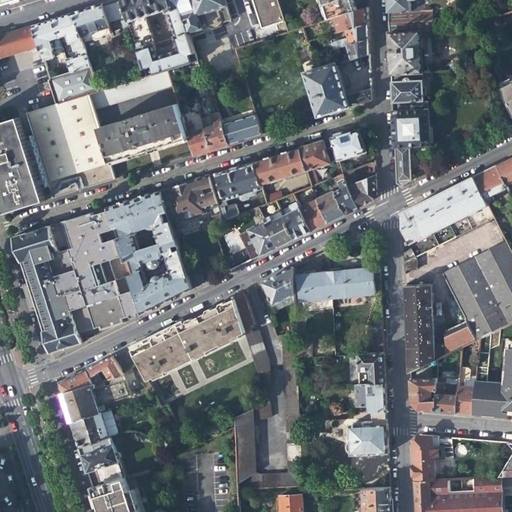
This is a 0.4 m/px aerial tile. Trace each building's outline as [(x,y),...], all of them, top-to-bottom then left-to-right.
[(123,28),(130,26),(121,0),(113,0),(103,3),(94,6),(73,13),(82,43),(93,39),(95,41),(100,39),(102,36),(112,33),(109,22),(120,18),(123,28)] [(197,61),(188,33),(178,0),(121,0),(130,26),(146,77),(167,70),(172,68),(184,65),(197,61)] [(178,0),(188,33),(201,28),(197,14),(202,12),(206,27),(207,27),(211,29),(220,26),(222,22),(229,20),(223,0),(178,0)] [(284,22),(276,0),(251,0),(261,29),(284,22)] [(320,0),(327,20),(333,18),(355,11),(352,0),(320,0)] [(387,0),(389,12),(417,12),(425,12),(424,0),(387,0)] [(333,18),(336,26),(338,33),(344,31),(368,23),(368,14),(368,7),(355,11),(333,18)] [(201,28),(206,27),(202,12),(197,14),(201,28)] [(432,34),(431,12),(425,12),(417,12),(389,12),(389,18),(389,27),(390,52),(391,74),(421,73),(421,49),(424,49),(424,40),(420,39),(420,34),(432,34)] [(70,74),(90,67),(86,54),(82,43),(73,13),(64,16),(53,19),(59,38),(67,36),(70,45),(72,44),(74,51),(75,51),(77,57),(66,61),(70,74)] [(249,15),(251,26),(257,25),(256,14),(249,15)] [(52,41),(59,38),(53,19),(45,22),(33,26),(39,45),(50,80),(61,76),(56,60),(55,61),(51,50),(54,50),(52,41)] [(331,50),(346,45),(369,38),(369,28),(368,23),(344,31),(346,38),(329,44),(331,50)] [(0,57),(39,45),(33,26),(0,36),(0,57)] [(331,58),(333,65),(336,64),(369,54),(369,42),(369,38),(346,45),(348,53),(331,58)] [(341,82),(336,64),(333,65),(315,70),(304,73),(316,117),(348,107),(371,100),(371,89),(346,97),(341,82)] [(27,112),(54,198),(114,179),(109,162),(98,127),(93,110),(88,95),(98,91),(90,67),(70,74),(61,76),(50,80),(57,103),(27,112)] [(176,80),(172,68),(167,70),(170,82),(176,80)] [(172,86),(170,82),(167,70),(146,77),(121,84),(98,91),(88,95),(93,110),(172,86)] [(422,87),(421,73),(391,74),(392,86),(393,104),(411,103),(422,103),(422,96),(423,96),(424,91),(424,88),(422,87)] [(501,84),(503,91),(511,86),(511,78),(500,84),(501,84)] [(511,86),(503,91),(504,93),(507,103),(511,112),(511,86)] [(222,102),(225,111),(249,104),(246,94),(222,102)] [(411,111),(393,112),(395,140),(397,184),(402,187),(411,182),(410,147),(430,146),(428,110),(433,110),(437,107),(437,102),(422,103),(411,103),(411,106),(411,111)] [(147,150),(188,137),(184,124),(183,121),(182,117),(180,111),(177,103),(108,124),(98,127),(109,162),(119,159),(147,150)] [(221,126),(217,113),(200,119),(203,129),(210,150),(218,147),(227,144),(221,126)] [(19,116),(0,122),(0,195),(5,213),(46,200),(19,116)] [(255,116),(221,126),(227,144),(240,140),(260,134),(255,116)] [(190,122),(184,124),(188,137),(194,154),(202,152),(210,150),(203,129),(193,132),(190,122)] [(346,134),(332,138),(334,146),(337,156),(339,160),(349,157),(366,151),(362,140),(364,138),(363,133),(360,132),(359,130),(346,134)] [(306,171),(331,163),(331,162),(339,160),(337,156),(334,146),(332,138),(313,144),(299,148),(306,171)] [(307,172),(306,171),(299,148),(275,156),(254,162),(261,186),(307,172)] [(511,190),(511,158),(510,159),(497,166),(508,187),(510,192),(511,190)] [(354,161),(350,161),(340,164),(343,174),(357,169),(354,161)] [(262,189),(261,186),(254,162),(234,168),(209,176),(218,204),(218,206),(221,213),(223,220),(239,214),(235,205),(227,208),(225,200),(237,197),(238,201),(242,203),(247,201),(249,198),(254,197),(256,193),(255,191),(262,189)] [(493,195),(508,187),(497,166),(487,171),(475,177),(488,203),(495,199),(493,195)] [(360,167),(357,169),(343,174),(342,174),(344,179),(348,186),(366,179),(363,174),(360,167)] [(314,170),(309,172),(312,183),(317,182),(314,170)] [(376,175),(366,179),(348,186),(359,207),(374,200),(377,195),(376,175)] [(204,208),(218,204),(209,176),(185,184),(180,185),(161,191),(168,211),(170,218),(174,217),(175,220),(177,219),(178,221),(204,213),(203,211),(205,211),(204,208)] [(338,182),(335,177),(331,178),(327,180),(333,191),(334,193),(341,189),(338,182)] [(488,203),(475,177),(424,202),(403,213),(405,264),(418,257),(490,220),(495,218),(488,203)] [(344,179),(338,182),(341,189),(334,193),(345,214),(351,211),(359,207),(348,186),(344,179)] [(119,237),(124,254),(140,249),(135,234),(138,233),(139,232),(140,229),(149,226),(149,227),(151,229),(153,229),(154,228),(159,243),(176,238),(171,220),(167,221),(164,212),(168,211),(161,191),(133,200),(109,207),(116,228),(120,227),(123,236),(119,237)] [(333,191),(316,199),(328,222),(338,217),(345,214),(334,193),(333,191)] [(265,197),(267,203),(276,200),(282,198),(280,192),(265,197)] [(316,199),(300,207),(312,231),(320,226),(328,222),(316,199)] [(290,205),(291,206),(294,212),(284,216),(295,239),(304,234),(312,231),(300,207),(297,202),(290,205)] [(291,206),(281,211),(284,216),(294,212),(291,206)] [(96,211),(67,220),(70,233),(71,234),(72,235),(73,235),(74,235),(77,250),(70,253),(67,250),(59,252),(51,225),(13,237),(32,298),(50,353),(84,343),(81,336),(94,332),(96,337),(126,322),(124,317),(132,315),(133,317),(140,315),(140,312),(142,312),(131,276),(126,262),(124,254),(119,237),(116,228),(109,207),(110,210),(103,212),(96,214),(96,211)] [(262,213),(259,207),(249,210),(252,217),(262,213)] [(281,211),(271,216),(274,221),(284,216),(281,211)] [(214,224),(223,220),(221,213),(211,216),(214,224)] [(274,221),(271,216),(265,219),(266,221),(278,247),(286,243),(295,239),(284,216),(274,221)] [(490,220),(501,244),(506,241),(495,218),(490,220)] [(266,221),(249,229),(250,230),(240,235),(252,260),(255,259),(278,247),(266,221)] [(378,238),(378,234),(370,230),(355,237),(363,247),(378,238)] [(70,253),(77,250),(74,235),(73,235),(72,235),(71,234),(70,233),(74,242),(75,247),(67,250),(70,253)] [(126,262),(133,260),(137,272),(135,274),(131,276),(142,312),(143,313),(166,302),(193,289),(176,238),(159,243),(140,249),(124,254),(126,262)] [(432,286),(406,288),(408,324),(410,373),(461,348),(479,339),(497,330),(511,322),(511,252),(506,241),(501,244),(444,275),(456,299),(464,320),(445,330),(445,345),(435,345),(432,286)] [(419,271),(418,257),(405,264),(405,272),(419,271)] [(296,294),(295,267),(281,273),(263,282),(274,305),(296,294)] [(351,271),(331,272),(332,297),(374,293),(373,282),(373,269),(351,271)] [(300,300),(332,297),(331,272),(313,274),(298,275),(300,300)] [(246,302),(243,292),(234,297),(235,299),(245,331),(247,335),(252,333),(249,326),(254,325),(246,302)] [(149,379),(245,331),(235,299),(189,321),(137,347),(134,348),(141,362),(149,379)] [(383,353),(382,328),(366,329),(368,354),(383,353)] [(509,415),(508,418),(511,417),(511,340),(509,342),(508,347),(505,346),(502,382),(485,381),(487,348),(496,344),(497,330),(479,339),(477,362),(476,377),(476,380),(474,415),(477,412),(484,413),(484,416),(495,416),(496,414),(509,415)] [(259,331),(252,333),(247,335),(264,387),(270,384),(269,363),(259,331)] [(283,335),(288,474),(262,476),(255,473),(254,443),(257,443),(257,427),(253,428),(253,420),(271,417),(270,402),(235,418),(235,427),(239,489),(302,486),(297,333),(283,335)] [(460,361),(477,362),(479,339),(461,348),(460,361)] [(120,353),(113,356),(123,370),(141,362),(134,348),(133,346),(120,353)] [(358,355),(359,385),(385,384),(384,364),(383,353),(368,354),(358,355)] [(61,387),(63,394),(100,383),(126,375),(123,370),(113,356),(96,364),(60,382),(61,387)] [(459,380),(458,396),(457,413),(462,414),(474,415),(476,380),(476,377),(469,376),(470,370),(468,368),(459,367),(459,380)] [(128,374),(126,375),(100,383),(63,394),(67,406),(72,422),(101,412),(99,406),(135,395),(128,374)] [(437,378),(410,379),(411,403),(418,410),(436,411),(437,388),(437,378)] [(437,378),(437,388),(436,411),(448,413),(457,413),(458,396),(459,380),(437,378)] [(368,413),(372,413),(386,412),(385,397),(385,384),(359,385),(357,385),(358,407),(368,406),(368,413)] [(111,409),(102,412),(110,438),(112,437),(120,434),(111,409)] [(110,438),(102,412),(101,412),(72,422),(76,433),(80,448),(110,438)] [(351,456),(388,454),(386,412),(372,413),(372,422),(355,423),(355,427),(350,427),(350,442),(348,443),(347,446),(346,449),(347,452),(351,456)] [(433,441),(433,437),(420,436),(413,443),(414,463),(415,482),(436,481),(434,461),(439,460),(439,447),(434,447),(433,441)] [(117,452),(112,437),(110,438),(80,448),(88,472),(120,462),(119,459),(121,456),(120,454),(117,452)] [(416,511),(507,511),(506,477),(504,477),(474,479),(475,493),(471,497),(456,498),(451,493),(450,480),(436,481),(415,482),(416,511)] [(141,511),(133,490),(129,492),(124,478),(93,488),(100,510),(102,509),(102,511),(141,511)] [(390,511),(390,487),(364,488),(365,509),(359,509),(359,511),(390,511)] [(303,511),(303,495),(280,496),(280,511),(303,511)]
